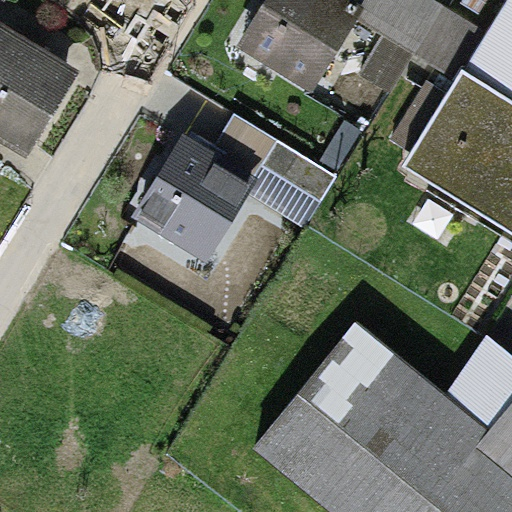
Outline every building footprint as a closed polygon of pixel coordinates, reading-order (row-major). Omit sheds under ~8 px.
[(357,0),(353,7),(341,0),(267,0),(244,37),(312,79),(354,11),(414,48),(441,3),(436,0),(357,0)] [(511,0),(508,0),(489,32),(441,3),(414,48),(460,76),(448,96),(426,83),(392,138),(511,211),(511,0)] [(66,71),(0,31),(0,125),(24,140),(66,71)] [(336,174),(277,138),(261,163),(320,199),(336,174)] [(249,179),(183,139),(141,208),(207,248),(249,179)] [(357,320),(254,446),(335,511),(511,511),(511,399),(489,428),(357,320)]
